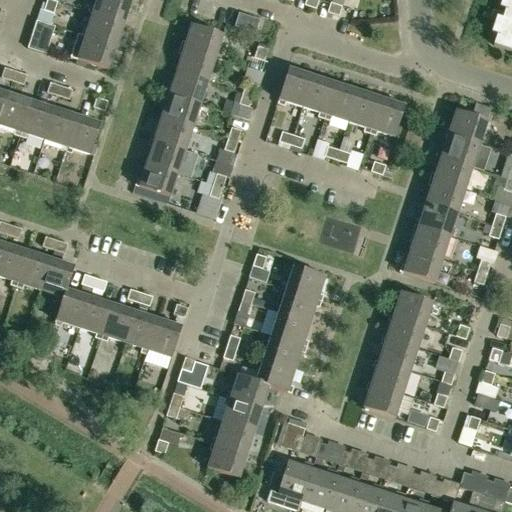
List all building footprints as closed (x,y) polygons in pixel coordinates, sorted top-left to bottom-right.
[(123,25),(131,2),(123,0),(97,0),(95,9),(90,8),(88,14),(92,15),(93,15),(123,25)] [(316,0),(306,0),(304,6),(316,10),(319,1),(316,0)] [(511,0),(508,0),(493,47),(511,52),(511,0)] [(57,4),(47,1),(43,12),(53,15),(57,4)] [(330,4),(327,14),(339,17),(342,8),(330,4)] [(234,28),(255,35),(260,21),(238,14),(234,28)] [(116,48),(123,25),(93,15),(92,15),(87,32),(83,30),(81,37),(85,38),(116,48)] [(32,37),(45,41),(49,26),(36,22),(32,37)] [(180,49),(215,60),(222,37),(191,26),(186,44),(182,43),(180,49)] [(108,72),(116,48),(85,38),(80,55),(76,53),(73,60),(108,72)] [(267,51),(258,48),(254,59),(263,63),(267,51)] [(207,83),(215,60),(180,49),(178,55),(182,56),(176,73),(207,83)] [(4,70),(1,79),(12,83),(15,73),(4,70)] [(302,109),(312,78),(288,71),(277,106),(284,108),(285,104),(302,109)] [(15,73),(12,83),(23,86),(26,77),(15,73)] [(200,106),(207,83),(176,73),(171,90),(167,88),(165,94),(200,106)] [(323,121),(335,86),(312,78),(302,109),(319,114),(317,119),(323,121)] [(246,83),(243,94),(252,98),(256,87),(246,83)] [(50,84),(47,94),(58,98),(61,88),(50,84)] [(348,124),(358,93),(335,86),(323,121),(330,123),(331,118),(348,124)] [(61,88),(58,98),(69,101),(72,92),(61,88)] [(369,136),(380,101),(358,93),(348,124),(364,129),(363,133),(369,136)] [(192,129),(200,106),(165,94),(163,101),(167,102),(161,119),(192,129)] [(243,94),(239,106),(248,109),(252,98),(243,94)] [(19,138),(31,103),(8,96),(0,119),(0,127),(14,132),(13,136),(19,138)] [(104,113),(107,103),(96,100),(93,109),(104,113)] [(380,101),(369,136),(375,137),(377,133),(394,139),(404,108),(380,101)] [(43,142),(53,111),(31,103),(19,138),(25,140),(27,136),(43,142)] [(65,153),(76,118),(53,111),(43,142),(60,147),(59,151),(65,153)] [(444,134),(479,146),(487,122),(456,112),(450,130),(446,128),(444,134)] [(76,118),(65,153),(71,155),(72,151),(90,157),(100,126),(76,118)] [(185,152),(192,129),(161,119),(156,136),(152,135),(150,141),(185,152)] [(231,129),(228,141),(237,144),(241,133),(231,129)] [(281,134),(278,143),(290,147),(293,137),(281,134)] [(472,169),(479,146),(444,134),(437,156),(441,158),(441,159),(472,169)] [(293,137),(290,147),(301,150),(304,141),(293,137)] [(177,175),(185,152),(150,141),(148,147),(152,148),(147,165),(177,175)] [(228,141),(224,152),(233,155),(237,144),(228,141)] [(327,148),(324,158),(335,162),(339,152),(327,148)] [(339,152),(335,162),(346,165),(350,155),(339,152)] [(464,192),(472,169),(441,159),(435,175),(431,174),(429,180),(464,192)] [(374,163),(370,173),(382,177),(385,167),(374,163)] [(170,199),(177,175),(147,165),(141,182),(137,180),(135,187),(170,199)] [(212,187),(222,190),(226,179),(210,174),(206,185),(212,187)] [(457,215),(464,192),(429,180),(427,186),(431,187),(426,204),(457,215)] [(511,182),(507,180),(503,192),(511,194),(511,182)] [(212,187),(209,198),(218,201),(222,190),(212,187)] [(449,238),(457,215),(426,204),(420,222),(416,221),(414,227),(449,238)] [(495,215),(492,226),(501,229),(505,218),(495,215)] [(0,223),(0,234),(7,237),(10,227),(0,223)] [(492,226),(488,238),(498,241),(501,229),(492,226)] [(10,227),(7,237),(19,240),(22,231),(10,227)] [(442,261),(449,238),(414,227),(412,233),(416,234),(411,251),(442,261)] [(45,238),(42,248),(53,252),(56,242),(45,238)] [(56,242),(53,252),(64,255),(67,246),(56,242)] [(16,289),(27,254),(4,246),(0,259),(0,278),(11,283),(10,287),(16,289)] [(434,285),(442,261),(411,251),(405,268),(401,266),(399,273),(434,285)] [(40,292),(50,261),(27,254),(16,289),(22,291),(23,287),(40,292)] [(256,256),(252,267),(262,270),(266,259),(256,256)] [(66,291),(66,292),(74,269),(50,261),(40,292),(57,297),(55,302),(61,304),(62,304),(66,291)] [(481,261),(477,272),(486,275),(490,264),(481,261)] [(286,291),(321,303),(323,297),(319,295),(324,278),(294,268),(286,291)] [(477,272),(473,283),(483,287),(486,275),(477,272)] [(84,276),(81,286),(92,290),(95,280),(84,276)] [(95,280),(92,290),(103,293),(106,284),(95,280)] [(89,299),(66,292),(66,291),(62,304),(61,304),(54,326),(61,329),(62,325),(79,330),(89,299)] [(130,291),(127,301),(138,305),(141,295),(130,291)] [(254,294),(245,291),(241,302),(251,305),(254,294)] [(319,309),(321,303),(286,291),(278,314),(309,324),(315,308),(319,309)] [(393,318),(424,328),(432,304),(397,293),(395,300),(399,301),(394,317),(393,318)] [(141,295),(138,305),(149,308),(152,299),(141,295)] [(100,342),(112,306),(89,299),(79,330),(96,335),(94,340),(100,342)] [(241,302),(238,313),(247,316),(251,305),(241,302)] [(125,345),(135,314),(112,306),(100,342),(107,344),(108,339),(125,345)] [(184,320),(187,310),(176,306),(173,316),(184,320)] [(146,356),(157,321),(135,314),(125,345),(141,350),(140,354),(146,356)] [(304,341),(309,324),(278,314),(271,337),(306,348),(308,342),(304,341)] [(393,318),(394,317),(389,316),(387,323),(391,324),(386,340),(386,341),(417,351),(424,328),(393,318)] [(157,321),(146,356),(152,358),(154,354),(171,360),(181,329),(157,321)] [(459,326),(455,338),(465,341),(469,329),(459,326)] [(509,329),(499,326),(496,337),(505,340),(509,329)] [(230,337),(226,348),(236,351),(239,340),(230,337)] [(304,355),(306,348),(271,337),(264,360),(294,370),(300,353),(304,355)] [(386,341),(386,340),(382,339),(380,345),(384,347),(379,363),(409,373),(417,351),(386,341)] [(226,348),(223,359),(232,362),(236,351),(226,348)] [(448,361),(458,364),(461,353),(452,349),(448,361)] [(502,353),(492,349),(488,361),(498,364),(502,353)] [(185,360),(181,371),(191,374),(194,363),(185,360)] [(289,387),(294,370),(264,360),(256,383),(268,387),(268,388),(291,395),(293,388),(289,387)] [(379,363),(375,362),(372,368),(377,369),(371,386),(402,396),(409,373),(379,363)] [(491,387),(494,375),(485,372),(481,384),(491,387)] [(441,384),(450,387),(454,376),(445,373),(441,384)] [(256,383),(238,377),(232,394),(228,393),(226,399),(261,410),(268,388),(268,387),(256,383)] [(371,386),(367,384),(365,391),(369,392),(364,410),(394,420),(402,396),(371,386)] [(173,395),(170,406),(179,409),(183,398),(173,395)] [(434,407),(443,410),(447,398),(437,395),(434,407)] [(483,410),(487,398),(477,395),(473,407),(483,410)] [(253,433),(261,410),(226,399),(224,405),(228,407),(222,423),(253,433)] [(170,406),(166,417),(175,421),(179,409),(170,406)] [(427,418),(410,413),(406,424),(423,429),(427,418)] [(479,421),(470,418),(466,429),(476,432),(479,421)] [(426,430),(436,433),(439,422),(430,419),(426,430)] [(246,456),(253,433),(222,423),(217,440),(213,439),(211,445),(246,456)] [(305,439),(302,438),(304,433),(287,427),(280,448),(299,455),(305,439)] [(158,442),(154,453),(164,456),(168,445),(158,442)] [(323,462),(328,447),(320,444),(315,459),(323,462)] [(238,480),(246,456),(211,445),(209,451),(213,452),(207,470),(238,480)] [(346,469),(351,454),(343,451),(338,466),(346,469)] [(368,477),(374,462),(366,459),(361,474),(368,477)] [(311,471),(312,471),(313,466),(304,463),(302,468),(287,463),(277,496),(269,493),(265,505),(287,511),(297,511),(300,504),(311,471)] [(391,484),(397,469),(389,466),(383,482),(391,484)] [(323,511),(335,479),(336,473),(327,470),(325,476),(312,471),(311,471),(300,504),(323,511)] [(406,489),(414,492),(420,477),(412,474),(406,489)] [(471,476),(463,474),(458,489),(466,492),(471,476)] [(348,511),(357,486),(358,486),(359,481),(350,478),(348,483),(335,479),(323,511),(326,511),(348,511)] [(438,499),(443,484),(435,481),(430,497),(438,499)] [(489,499),(493,484),(486,481),(481,496),(489,499)] [(373,511),(380,493),(381,493),(382,488),(373,485),(371,490),(358,486),(357,486),(348,511),(373,511)] [(399,511),(403,501),(404,501),(405,496),(396,493),(394,498),(381,493),(380,493),(373,511),(399,511)] [(476,511),(478,507),(481,496),(472,493),(467,509),(452,504),(450,510),(451,511),(450,511),(475,511),(476,511)] [(424,511),(426,508),(427,508),(428,503),(419,500),(417,505),(404,501),(403,501),(399,511),(424,511)] [(501,511),(504,504),(495,501),(491,511),(476,511),(475,511),(501,511)]
